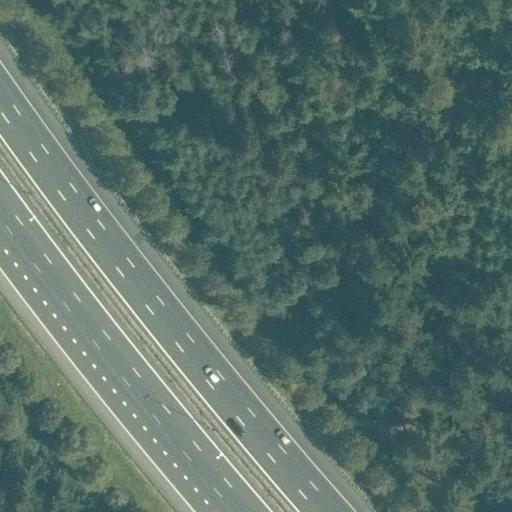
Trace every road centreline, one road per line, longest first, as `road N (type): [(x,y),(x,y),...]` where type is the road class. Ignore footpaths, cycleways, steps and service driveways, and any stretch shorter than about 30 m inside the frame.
road 1 (motorway): [(325,511),(162,323),(0,100)]
road 2 (motorway): [(0,204),(120,368),(246,511)]
